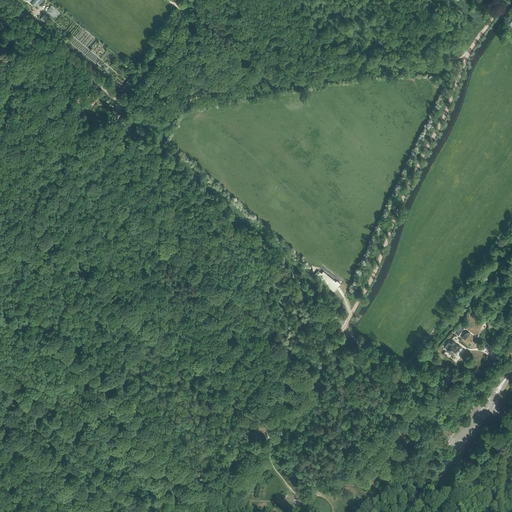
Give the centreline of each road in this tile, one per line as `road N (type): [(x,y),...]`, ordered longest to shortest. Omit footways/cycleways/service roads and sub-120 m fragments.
road 1 (unclassified): [(120,120),(344,326),(458,445)]
road 2 (track): [(129,107),(0,0)]
road 3 (unclassified): [(120,120),(197,0)]
